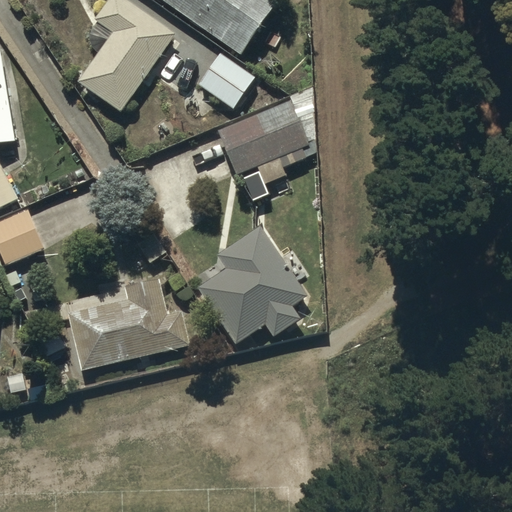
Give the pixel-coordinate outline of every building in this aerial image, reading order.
[(175,39),(119,0),(112,0),(94,25),(97,27),(96,28),(95,28),(94,29),(94,30),(93,30),(92,31),(92,32),(91,33),(91,34),(90,35),(90,36),(90,37),(89,38),(89,39),(89,40),(89,41),(89,42),(89,43),(89,44),(89,45),(90,46),(90,47),(90,48),(91,49),(91,50),(92,51),(92,52),(93,52),(94,53),(95,54),(95,55),(96,55),(97,56),(98,56),(99,57),(78,86),(121,116),(175,39)] [(157,0),(240,59),(279,5),(272,0),(157,0)] [(1,53),(0,53),(0,148),(15,146),(1,53)] [(222,55),(198,89),(233,113),(257,79),(222,55)] [(293,106),(221,135),(250,207),(270,199),(266,189),(286,181),(282,170),(314,157),(293,106)] [(0,167),(0,211),(18,203),(0,167)] [(28,215),(0,227),(0,252),(7,268),(44,252),(28,215)] [(226,274),(199,291),(236,347),(266,328),(275,341),(300,324),(291,310),(308,299),(263,230),(217,260),(226,274)] [(129,305),(67,318),(79,375),(188,351),(181,319),(169,321),(161,284),(127,292),(129,305)]
